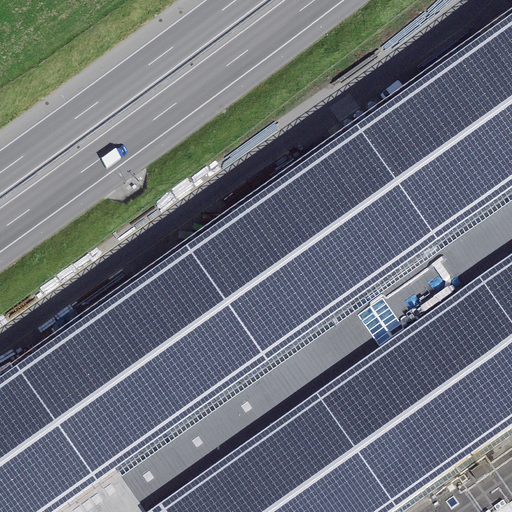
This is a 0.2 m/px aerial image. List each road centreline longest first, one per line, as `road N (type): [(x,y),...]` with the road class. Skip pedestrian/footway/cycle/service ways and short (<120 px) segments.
road 1 (motorway): [(0,255),(347,0)]
road 2 (motorway): [(0,224),(300,0)]
road 3 (motorway): [(235,0),(0,171)]
